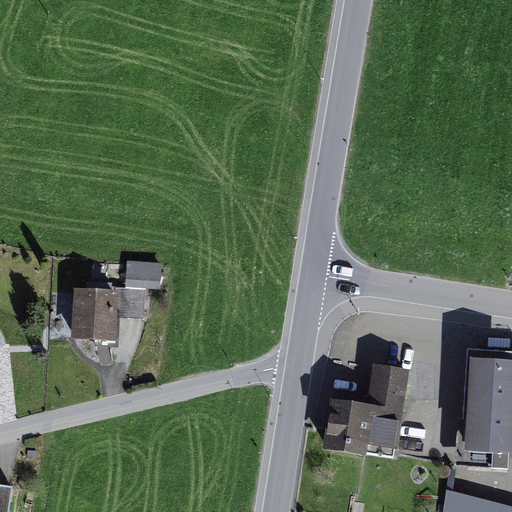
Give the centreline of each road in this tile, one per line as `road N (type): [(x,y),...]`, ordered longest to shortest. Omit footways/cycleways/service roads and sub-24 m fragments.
road 1 (residential): [(0,434),(263,370),(299,374)]
road 2 (residential): [(313,277),(359,0)]
road 3 (residential): [(313,277),(511,310)]
road 4 (residential): [(278,511),(299,374)]
